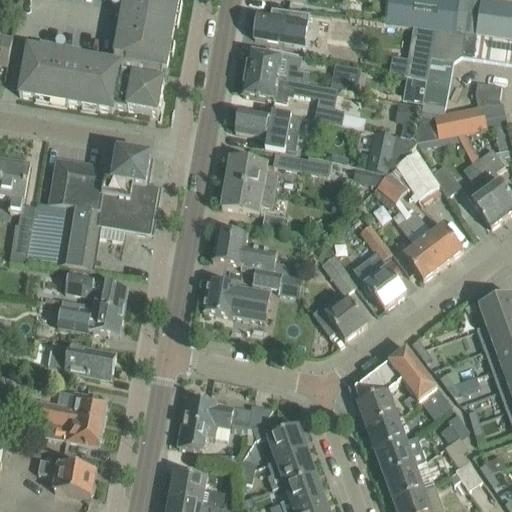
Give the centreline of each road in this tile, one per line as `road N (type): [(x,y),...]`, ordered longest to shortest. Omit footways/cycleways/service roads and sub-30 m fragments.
road 1 (residential): [(317,389),(511,250)]
road 2 (residential): [(201,155),(0,121)]
road 3 (unclassified): [(164,355),(201,155)]
road 4 (unclassified): [(135,511),(164,355)]
road 5 (unclassified): [(201,155),(230,0)]
road 6 (residential): [(317,389),(164,355)]
road 7 (residential): [(317,389),(360,511)]
